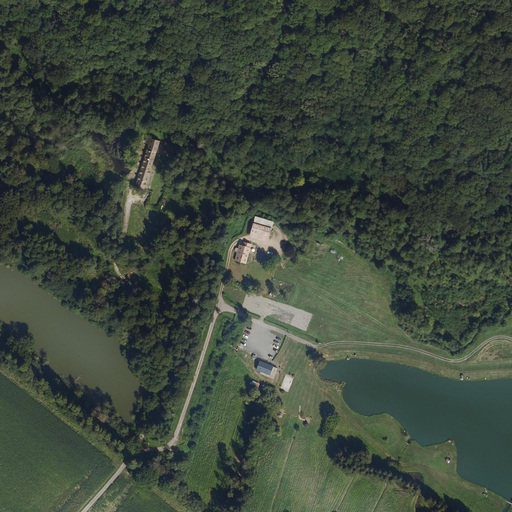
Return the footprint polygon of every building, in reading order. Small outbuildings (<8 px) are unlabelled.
[(147,194),(162,151),(154,148),(138,191),(147,194)] [(254,223),(271,228),(273,222),(256,216),(254,223)] [(267,242),(271,228),(254,223),(249,237),(267,242)] [(246,263),(251,244),(244,242),(243,246),(240,245),(236,261),(246,263)] [(273,366),(260,361),(256,370),(270,375),(273,366)]
